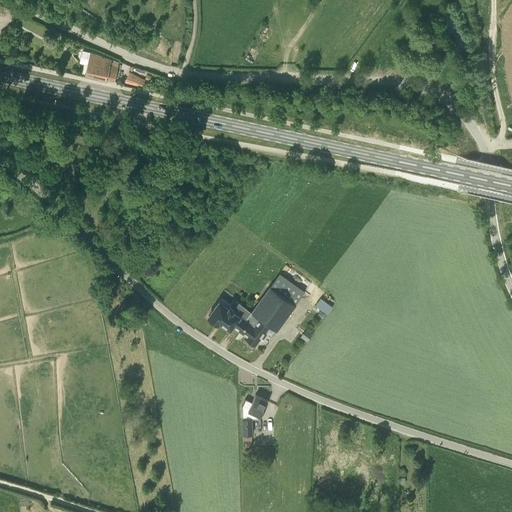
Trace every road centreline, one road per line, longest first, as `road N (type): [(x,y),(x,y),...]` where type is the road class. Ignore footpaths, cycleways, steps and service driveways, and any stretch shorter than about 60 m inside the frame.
road 1 (unclassified): [(511,464),(325,402),(223,353),(178,323),(0,161)]
road 2 (unclassified): [(487,167),(465,119),(415,85),(190,75),(135,59),(11,0)]
road 3 (primary): [(511,186),(0,76)]
road 4 (track): [(490,0),(497,143)]
road 5 (unclassified): [(511,289),(495,238),(487,167)]
